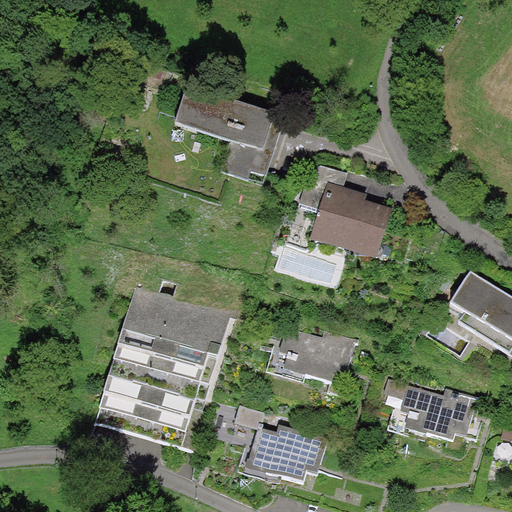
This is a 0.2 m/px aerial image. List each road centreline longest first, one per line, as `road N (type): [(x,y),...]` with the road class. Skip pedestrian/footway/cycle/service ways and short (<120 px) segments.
road 1 (residential): [(413,0),(385,95),(390,125),(449,215),(511,259)]
road 2 (residential): [(240,511),(152,473),(62,458),(0,461)]
